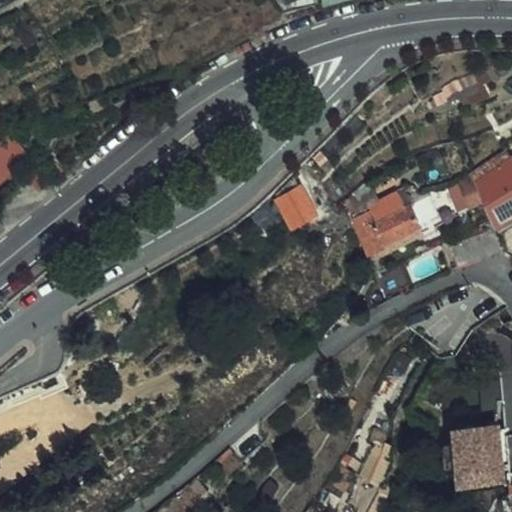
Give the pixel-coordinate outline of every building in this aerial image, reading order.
[(511,141),(505,148),(502,146),(495,151),(466,170),(474,188),(486,211),(488,215),(491,224),(495,238),(511,247),(511,141)] [(12,164),(15,168),(23,178),(47,156),(36,143),(12,164)] [(466,170),(459,158),(434,171),(439,180),(450,201),(461,195),(474,188),(466,170)] [(293,225),(322,209),(304,175),(275,191),(293,225)] [(401,194),(410,213),(429,203),(419,185),(401,194)] [(358,204),(346,210),(360,239),(380,229),(410,213),(401,194),(396,197),(393,193),(361,209),(360,207),(358,204)] [(458,222),(459,226),(488,215),(486,211),(458,222)] [(459,226),(467,248),(479,244),(493,240),(495,238),(491,224),(488,215),(459,226)] [(434,231),(436,235),(441,233),(459,226),(458,222),(454,223),(434,231)] [(440,245),(443,256),(467,248),(459,226),(441,233),(436,235),(440,245)] [(459,412),(448,425),(452,458),(462,466),(484,463),(495,452),(491,420),(478,410),(459,412)] [(511,478),(501,486),(511,504),(511,478)] [(186,479),(169,494),(179,504),(196,489),(186,479)]
